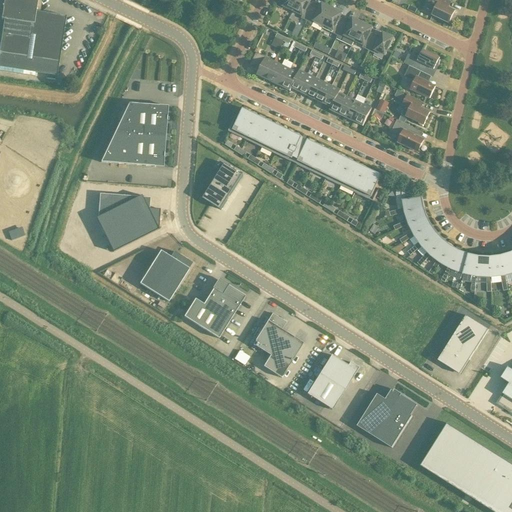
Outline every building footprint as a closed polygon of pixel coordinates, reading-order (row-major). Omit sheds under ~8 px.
[(4,0),(1,18),(4,19),(0,46),(0,67),(57,76),(66,16),(36,12),(37,0),(4,0)] [(293,11),(298,0),(279,0),(277,6),(282,9),(284,7),(293,11)] [(307,21),(315,5),(310,3),(311,0),(298,0),(293,11),(303,16),(301,18),(307,21)] [(449,23),(455,11),(444,5),(446,0),(430,0),(428,4),(436,8),(433,15),(449,23)] [(324,26),(332,8),(322,3),(320,8),(315,5),(307,21),(305,25),(311,27),(314,21),(324,26)] [(323,28),(332,33),(338,36),(345,20),(340,18),(342,13),(332,8),(324,26),(323,28)] [(354,41),(363,23),(353,18),(350,23),(345,20),(338,36),(344,39),(345,36),(354,41)] [(368,51),(376,35),(371,32),(373,28),(363,23),(354,41),(364,45),(363,48),(368,51)] [(284,42),(286,37),(277,33),(275,38),(284,42)] [(392,47),(391,44),(394,38),(383,33),(381,37),(376,35),(368,51),(374,53),(375,51),(385,56),(389,48),(392,47)] [(315,42),(313,48),(329,53),(331,47),(315,42)] [(440,58),(423,49),(418,59),(408,54),(404,63),(410,66),(425,74),(429,67),(434,70),(436,66),(439,66),(440,59),(439,59),(440,58)] [(338,50),(335,58),(344,61),(347,54),(338,50)] [(401,54),(395,51),(392,57),(398,60),(401,54)] [(266,79),(274,61),(260,54),(256,53),(250,66),(259,70),(257,75),(266,79)] [(274,83),(282,65),(274,61),(266,79),(274,83)] [(282,87),(290,69),(282,65),(274,83),(282,87)] [(428,75),(425,74),(410,66),(404,77),(415,82),(411,90),(430,99),(436,87),(425,81),(428,75)] [(299,73),(298,73),(290,69),(282,87),(290,91),(292,88),(291,88),(299,73)] [(299,92),(308,74),(300,70),(298,73),(299,73),(291,88),(292,88),(299,92)] [(308,96),(316,78),(308,74),(299,92),(308,96)] [(316,100),(324,82),(316,78),(308,96),(316,100)] [(324,104),(332,86),(324,82),(316,100),(324,104)] [(332,108),(339,93),(341,90),(332,86),(324,104),(331,107),(332,108)] [(339,114),(347,97),(339,93),(332,108),(331,107),(330,110),(339,114)] [(424,125),(430,112),(418,106),(420,101),(408,95),(403,106),(410,109),(407,117),(424,125)] [(347,118),(355,100),(347,97),(339,114),(347,118)] [(381,99),(376,109),(385,113),(389,104),(381,99)] [(355,122),(363,104),(355,100),(347,118),(355,122)] [(168,106),(129,103),(101,163),(163,168),(168,106)] [(363,104),(355,122),(363,126),(372,108),(363,104)] [(229,132),(247,140),(291,162),(293,157),(295,158),(299,160),(296,164),(373,201),(373,200),(374,201),(379,189),(376,188),(382,175),(308,140),(308,141),(302,138),(303,137),(243,108),(237,121),(234,119),(229,131),(229,132)] [(377,113),(372,117),(377,123),(382,119),(377,113)] [(418,152),(424,140),(414,135),(416,129),(397,120),(392,132),(401,136),(398,143),(418,152)] [(225,164),(203,199),(220,210),(242,175),(225,164)] [(388,217),(405,213),(424,207),(423,198),(411,199),(411,197),(402,192),(402,193),(403,200),(402,200),(402,201),(403,201),(404,208),(390,212),(390,213),(387,214),(388,217)] [(97,218),(95,219),(112,253),(158,230),(157,227),(158,227),(160,210),(149,209),(150,198),(99,195),(97,218)] [(396,230),(409,225),(427,217),(424,207),(405,213),(407,221),(394,226),(396,230)] [(402,243),(414,236),(432,225),(427,217),(409,225),(412,232),(400,240),(402,243)] [(411,255),(422,246),(437,233),(432,225),(414,236),(419,243),(408,252),(411,255)] [(421,266),(430,255),(444,240),(437,233),(422,246),(427,252),(418,263),(421,266)] [(433,275),(440,263),(451,246),(444,240),(430,255),(437,261),(429,273),(433,275)] [(445,282),(451,269),(460,251),(451,246),(440,263),(448,267),(441,280),(445,282)] [(140,284),(169,302),(190,269),(189,269),(193,263),(174,252),(170,257),(161,251),(140,284)] [(451,269),(448,276),(457,279),(460,280),(462,274),(463,274),(469,254),(460,251),(451,269)] [(511,253),(501,256),(505,276),(511,274),(511,253)] [(473,276),(471,291),(475,291),(477,277),(480,257),(469,254),(463,274),(473,276)] [(491,278),(501,277),(504,291),(508,290),(505,276),(501,256),(490,257),(491,278)] [(477,277),(487,278),(487,292),(492,292),(491,278),(490,257),(480,257),(477,277)] [(229,285),(219,279),(213,289),(204,305),(195,299),(184,317),(219,339),(245,297),(228,286),(229,285)] [(286,322),(273,314),(252,348),(270,358),(264,368),(282,379),(304,343),(282,330),(286,322)] [(488,330),(466,316),(438,361),(460,375),(488,330)] [(239,351),(234,359),(244,366),(250,357),(239,351)] [(306,394),(332,410),(359,368),(350,363),(348,366),(331,356),(306,394)] [(511,368),(508,367),(502,377),(510,382),(498,401),(511,409),(511,368)] [(401,395),(400,396),(391,390),(386,399),(378,394),(357,426),(392,448),(412,416),(411,415),(418,405),(401,395)] [(511,511),(511,509),(511,508),(511,506),(511,464),(447,424),(421,466),(494,511),(511,511)]
